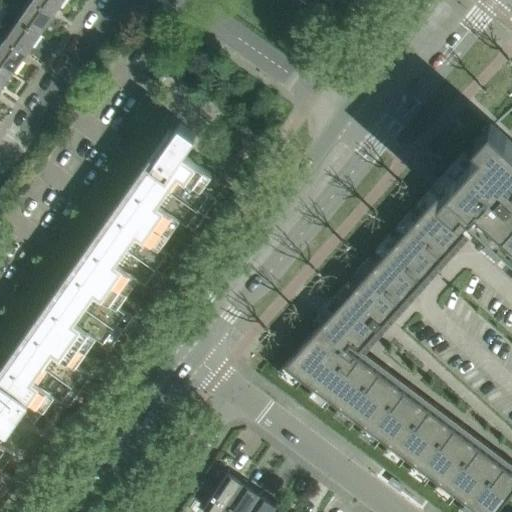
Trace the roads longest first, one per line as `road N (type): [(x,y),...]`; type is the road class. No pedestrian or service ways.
road 1 (tertiary): [(194,359),(380,135)]
road 2 (tertiary): [(346,110),(175,344)]
road 3 (residential): [(0,175),(126,0)]
road 4 (residential): [(397,511),(236,391)]
road 5 (residential): [(346,110),(188,0)]
road 6 (tertiary): [(380,135),(493,0)]
road 7 (residential): [(153,511),(236,391)]
road 8 (tertiary): [(426,0),(346,110)]
road 9 (tertiary): [(108,451),(149,416),(194,359)]
road 10 (tertiary): [(175,344),(108,451)]
